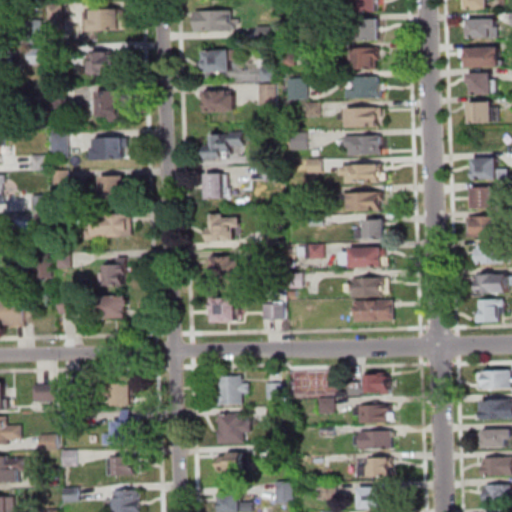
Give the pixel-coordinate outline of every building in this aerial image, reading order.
[(381,0),(381,13),(358,14),(358,0),(381,0)] [(492,0),(492,10),(472,11),(471,8),(466,9),(466,0),(492,0)] [(51,6),(66,5),(67,29),(52,29),(51,6)] [(88,13),(131,11),(131,20),(129,20),(130,30),(89,32),(88,13)] [(235,12),(235,31),(200,32),(199,14),(235,12)] [(473,22),(501,21),(501,29),(504,29),(505,39),(473,40),(473,22)] [(382,22),(383,42),(362,42),(362,22),(382,22)] [(46,44),(31,44),(30,25),(46,24),(46,44)] [(261,28),(275,28),(276,40),(261,40),(261,28)] [(70,68),(55,68),(54,47),(69,47),(70,68)] [(298,66),(286,67),(286,48),(298,48),(298,66)] [(33,65),(33,50),(48,49),(48,64),(33,65)] [(504,50),(505,69),(472,70),(472,68),(467,68),(466,53),(472,53),(472,51),(504,50)] [(360,52),(383,51),(384,63),(379,63),(380,70),(361,71),(360,52)] [(211,75),(210,53),(238,52),(238,61),(234,61),(234,74),(211,75)] [(126,57),(126,75),(124,75),(124,79),(122,82),(117,82),(115,79),(114,76),(99,76),(98,55),(114,55),(115,57),(126,57)] [(279,69),(279,83),(265,83),(265,69),(279,69)] [(473,86),(473,76),(496,76),(496,83),(500,83),(500,93),(497,93),(497,97),(477,98),(477,86),(473,86)] [(311,99),(293,99),(292,80),(310,79),(311,99)] [(384,85),(385,99),(350,100),(350,91),(358,91),(358,79),(381,79),(382,85),(384,85)] [(264,86),(279,86),(280,106),(264,106),(264,86)] [(56,91),(71,91),(71,108),(56,109),(56,91)] [(102,93),(131,92),(132,103),(126,104),(126,118),(103,119),(102,93)] [(239,98),(239,114),(210,115),(209,94),(232,93),(232,98),(239,98)] [(325,119),(310,119),(310,104),(324,104),(325,119)] [(497,104),(497,109),(504,109),(504,122),(497,122),(497,125),(475,126),(474,110),(469,110),(468,105),(497,104)] [(381,109),(382,129),(352,130),(351,122),(346,122),(346,116),(351,115),(351,110),(381,109)] [(311,149),(296,150),(295,134),(310,133),(311,149)] [(57,159),(56,134),(72,134),(73,159),(57,159)] [(216,136),(234,135),(247,134),(247,148),(235,148),(236,154),(227,155),(227,160),(210,161),(210,148),(216,148),(216,136)] [(9,148),(3,148),(4,164),(0,164),(0,137),(8,137),(9,148)] [(349,148),(349,138),(385,137),(385,148),(383,148),(384,156),(354,157),(354,148),(349,148)] [(99,150),(102,150),(102,141),(133,140),(133,148),(129,148),(130,161),(99,162),(99,150)] [(36,171),(35,156),(50,156),(50,170),(36,171)] [(312,173),(312,160),(325,160),(326,173),(312,173)] [(501,161),(502,181),(479,181),(479,161),(501,161)] [(353,169),(384,167),(385,184),(353,185),(353,177),(347,177),(347,170),(353,170),(353,169)] [(269,182),(268,170),(282,170),(282,181),(269,182)] [(73,186),(59,186),(58,172),(73,171),(73,186)] [(211,175),(231,175),(232,189),(234,189),(235,198),(212,199),(211,175)] [(0,207),(0,177),(9,177),(9,184),(7,184),(8,192),(7,192),(7,207),(0,207)] [(129,178),(130,202),(107,203),(107,201),(101,201),(101,192),(107,192),(106,178),(129,178)] [(313,189),(326,188),(327,201),(313,201),(313,189)] [(478,190),(498,189),(499,210),(478,210),(478,190)] [(388,203),(386,203),(386,211),(354,212),(353,195),(388,194),(388,203)] [(51,196),(51,210),(37,210),(36,196),(51,196)] [(59,213),(74,212),(74,223),(60,224),(59,213)] [(40,231),(39,216),(54,215),(55,230),(40,231)] [(98,238),(97,216),(136,215),(137,237),(98,238)] [(313,227),(313,216),(327,216),(328,226),(313,227)] [(215,217),(228,217),(228,221),(244,221),(244,229),(238,229),(238,243),(213,244),(213,231),(216,231),(215,217)] [(472,219),(505,218),(505,222),(507,222),(507,236),(505,236),(505,238),(473,239),(472,219)] [(14,223),(15,237),(9,237),(10,247),(0,247),(0,221),(1,221),(3,223),(14,223)] [(370,221),(388,221),(389,240),(360,241),(359,232),(370,231),(370,221)] [(266,248),(266,233),(281,233),(281,247),(266,248)] [(310,260),(310,246),(328,245),(328,259),(310,260)] [(511,256),(511,264),(481,265),(481,263),(480,263),(479,251),(481,251),(481,248),(506,247),(506,256),(511,256)] [(355,251),(387,250),(387,271),(356,271),(356,267),(346,268),(345,254),(355,254),(355,251)] [(75,268),(64,269),(63,255),(74,255),(75,268)] [(57,278),(41,278),(41,259),(56,259),(57,278)] [(107,266),(122,266),(122,259),(131,259),(131,275),(130,275),(130,286),(105,287),(104,275),(108,275),(107,266)] [(245,264),(246,280),(217,281),(216,260),(237,260),(237,264),(245,264)] [(0,273),(12,273),(13,295),(0,295),(0,273)] [(306,274),(307,289),(294,289),(293,275),(306,274)] [(511,295),(478,296),(478,277),(511,276),(511,295)] [(390,279),(390,288),(388,288),(388,297),(357,298),(357,280),(390,279)] [(65,315),(64,297),(85,297),(86,314),(65,315)] [(101,299),(132,298),(132,302),(134,303),(134,308),(132,310),(132,320),(102,321),(101,299)] [(0,300),(28,300),(29,328),(17,329),(17,325),(13,325),(13,322),(0,322),(0,300)] [(240,300),(241,325),(217,326),(216,301),(240,300)] [(483,302),(508,301),(508,315),(504,315),(504,324),(482,324),(482,319),(484,319),(483,302)] [(398,302),(398,323),(360,324),(359,304),(398,302)] [(287,305),(287,320),(268,321),(267,306),(287,305)] [(483,369),(511,370),(510,386),(482,386),(483,369)] [(221,378),(246,377),(246,385),(253,385),(253,395),(246,395),(247,407),(222,407),(221,378)] [(394,397),(371,397),(371,379),(394,379),(394,397)] [(270,385),(286,384),(286,400),(271,400),(270,385)] [(0,385),(9,385),(10,412),(0,412),(0,385)] [(68,385),(82,385),(82,401),(68,401),(68,385)] [(39,403),(39,386),(60,386),(60,402),(39,403)] [(118,407),(118,388),(137,387),(137,407),(118,407)] [(323,400),(338,399),(339,414),(324,415),(323,400)] [(481,399),(511,399),(511,416),(481,417),(481,399)] [(271,407),(286,407),(286,423),(272,423),(271,407)] [(396,407),(396,425),(365,425),(365,417),(359,417),(359,409),(364,409),(364,407),(396,407)] [(84,428),(69,429),(68,412),(84,412),(84,428)] [(221,416),(247,414),(248,422),(255,422),(255,434),(248,435),(248,445),(223,446),(221,416)] [(0,444),(0,417),(11,417),(11,427),(26,427),(27,440),(11,440),(11,444),(0,444)] [(119,447),(119,445),(109,445),(108,436),(116,435),(116,424),(127,424),(127,419),(143,419),(144,433),(141,433),(141,446),(119,447)] [(338,427),(338,436),(325,437),(324,428),(338,427)] [(483,429),(511,429),(511,445),(484,445),(483,429)] [(365,434),(397,433),(397,452),(365,452),(365,447),(359,447),(359,437),(365,437),(365,434)] [(45,435),(61,435),(61,450),(46,450),(45,435)] [(276,447),(289,446),(290,460),(276,461),(276,447)] [(67,451),(81,450),(81,465),(68,465),(67,451)] [(483,453),(511,452),(511,475),(484,476),(483,453)] [(223,474),(222,458),(232,457),(231,454),(247,453),(248,473),(223,474)] [(25,483),(0,483),(0,458),(12,458),(13,461),(29,460),(29,472),(24,472),(25,483)] [(114,460),(140,459),(140,476),(114,477),(114,460)] [(395,460),(395,480),(371,480),(370,461),(395,460)] [(280,484),(297,483),(298,505),(281,506),(280,484)] [(486,484),(511,483),(511,501),(487,501),(486,484)] [(326,485),(340,485),(340,501),(326,501),(326,485)] [(83,502),(68,502),(68,488),(82,488),(83,502)] [(364,511),(364,491),(395,489),(396,511),(364,511)] [(142,492),(143,503),(144,503),(144,511),(120,511),(120,492),(142,492)] [(0,511),(0,497),(18,497),(18,511),(0,511)] [(224,511),(224,498),(245,497),(245,505),(257,504),(257,511),(224,511)]
